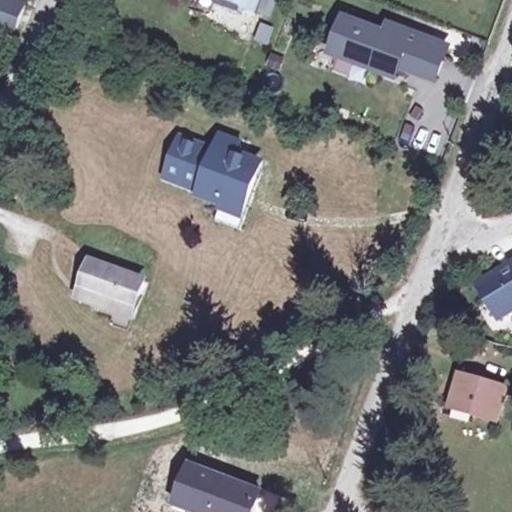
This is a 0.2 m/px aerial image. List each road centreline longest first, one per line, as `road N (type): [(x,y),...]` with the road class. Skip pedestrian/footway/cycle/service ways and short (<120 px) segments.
road 1 (residential): [(418,286),(183,414),(125,431),(0,448)]
road 2 (residential): [(418,286),(511,37)]
road 3 (residential): [(336,511),(418,286)]
road 4 (residential): [(50,0),(0,129)]
